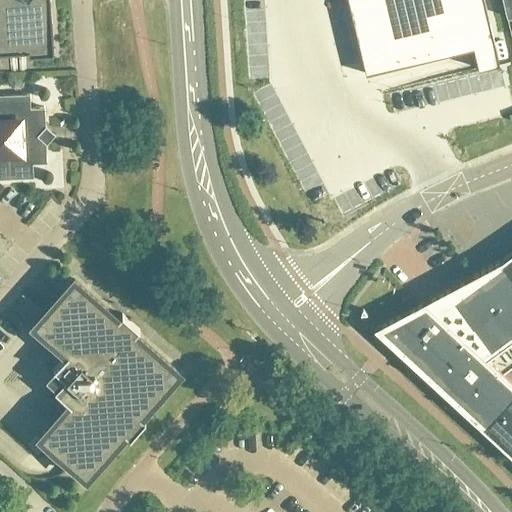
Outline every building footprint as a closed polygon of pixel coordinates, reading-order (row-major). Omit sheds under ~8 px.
[(0,0),(0,52),(27,50),(28,55),(54,53),(50,0),(0,0)] [(348,0),(363,64),(366,75),(473,49),(478,70),(478,71),(499,66),(500,65),(484,0),(348,0)] [(0,95),(0,179),(34,178),(33,164),(47,164),(46,145),(47,144),(42,140),(41,140),(41,132),(42,132),(46,127),(45,108),(31,108),(30,94),(0,95)] [(511,252),(501,261),(373,329),(511,455),(511,380),(503,372),(511,365),(511,252)] [(41,437),(86,477),(125,434),(129,437),(129,438),(145,421),(144,420),(144,421),(140,417),(179,374),(135,334),(139,330),(140,330),(123,314),(122,315),(123,315),(119,319),(75,280),(34,326),(68,355),(54,370),(55,371),(65,380),(56,390),(55,391),(71,405),(65,411),(59,406),(46,420),(52,426),(41,437)]
